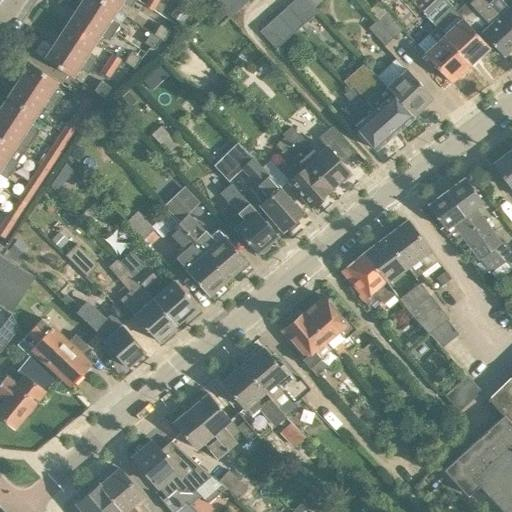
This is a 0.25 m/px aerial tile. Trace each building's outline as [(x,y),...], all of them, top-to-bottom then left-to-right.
[(94,0),(82,0),(76,11),(112,35),(118,25),(112,20),(116,14),(94,0)] [(94,0),(116,14),(123,4),(130,8),(135,0),(94,0)] [(227,0),(218,0),(214,4),(228,19),(238,11),(227,0)] [(247,2),(244,0),(227,0),(238,11),(247,2)] [(320,1),(319,0),(302,0),(312,10),(320,1)] [(511,33),(481,0),(472,0),(468,4),(473,9),(462,20),(489,48),(492,45),(503,57),(506,54),(509,55),(511,51),(511,33)] [(481,0),(511,33),(511,4),(508,8),(500,0),(481,0)] [(369,10),(377,19),(386,11),(378,2),(369,10)] [(177,4),(169,17),(180,25),(189,12),(177,4)] [(462,20),(461,18),(449,6),(430,23),(434,28),(442,37),(469,66),(489,48),(462,20)] [(286,8),(277,16),(293,34),(302,26),(286,8)] [(76,11),(65,27),(95,47),(101,37),(108,41),(112,35),(76,11)] [(402,28),(386,11),(377,19),(375,22),(391,39),(402,28)] [(224,19),(218,12),(211,18),(218,25),(224,19)] [(293,34),(277,16),(259,33),(275,49),(293,34)] [(383,47),(391,39),(375,22),(367,30),(383,47)] [(164,41),(169,34),(170,31),(160,25),(154,35),(161,40),(164,41)] [(65,27),(54,44),(91,67),(97,58),(90,54),(95,47),(65,27)] [(469,66),(442,37),(434,28),(425,37),(432,45),(422,55),(450,84),(469,66)] [(155,50),(159,42),(161,40),(154,35),(151,33),(144,43),(155,50)] [(54,44),(44,60),(73,79),(80,70),(86,74),(91,67),(54,44)] [(124,62),(135,69),(141,59),(131,52),(124,62)] [(112,54),(100,72),(109,78),(121,60),(112,54)] [(406,69),(405,70),(395,60),(375,76),(386,88),(412,116),(432,98),(406,69)] [(18,80),(55,104),(60,97),(52,92),(58,82),(29,63),(18,80)] [(412,116),(386,88),(375,76),(364,63),(357,69),(344,80),(351,88),(393,134),(403,125),(406,126),(411,121),(411,117),(412,116)] [(152,91),(168,76),(159,66),(143,81),(152,91)] [(18,80),(7,97),(36,116),(41,108),(49,113),(55,104),(18,80)] [(100,81),(93,91),(103,98),(110,88),(100,81)] [(374,151),(378,148),(381,148),(385,145),(385,142),(393,134),(351,88),(342,96),(362,120),(353,128),(374,151)] [(127,92),(115,103),(124,113),(136,102),(127,92)] [(84,100),(74,94),(63,111),(72,117),(79,122),(91,105),(84,100)] [(7,97),(0,107),(0,116),(33,138),(38,130),(30,125),(36,116),(7,97)] [(0,116),(0,140),(22,154),(33,138),(0,116)] [(72,117),(61,134),(68,139),(79,122),(72,117)] [(281,135),(290,145),(330,190),(332,188),(331,187),(339,180),(343,184),(353,176),(328,147),(317,156),(313,151),(310,153),(306,149),(308,146),(300,137),(299,137),(291,127),(281,135)] [(61,134),(50,150),(57,155),(68,139),(61,134)] [(0,140),(0,164),(11,171),(22,154),(0,140)] [(321,199),(330,190),(290,145),(281,153),(289,163),(291,161),(295,166),(293,168),(297,172),(287,181),(313,211),(323,202),(321,199)] [(50,150),(39,167),(46,172),(57,155),(50,150)] [(511,150),(492,165),(511,192),(511,150)] [(296,207),(280,188),(252,158),(241,169),(269,197),(261,204),(282,228),(278,231),(283,236),(295,225),(293,222),(303,214),(297,206),(296,207)] [(62,185),(74,172),(66,163),(56,178),(62,185)] [(0,164),(0,175),(6,179),(11,171),(0,164)] [(39,167),(28,184),(35,188),(46,172),(39,167)] [(475,209),(483,204),(464,179),(461,181),(458,181),(454,183),(454,186),(445,192),(490,252),(493,250),(505,263),(511,270),(511,252),(504,241),(501,244),(475,209)] [(28,184),(18,200),(24,205),(35,188),(28,184)] [(277,236),(254,210),(230,184),(219,193),(231,208),(230,217),(228,219),(229,221),(228,222),(256,254),(259,252),(262,253),(267,248),(268,244),(277,236)] [(479,260),(489,274),(505,263),(493,250),(490,252),(445,192),(437,199),(434,198),(430,201),(430,204),(427,206),(445,231),(453,226),(479,260)] [(18,200),(7,217),(14,221),(24,205),(18,200)] [(142,242),(154,231),(150,227),(151,226),(137,211),(135,213),(132,209),(124,215),(128,219),(125,223),(142,242)] [(196,244),(226,278),(237,269),(238,270),(247,263),(223,236),(214,244),(187,214),(177,224),(196,244)] [(0,236),(3,238),(14,221),(7,217),(0,226),(0,236)] [(415,280),(438,262),(407,221),(389,234),(383,239),(406,269),(415,280)] [(196,244),(177,224),(167,234),(183,251),(175,258),(210,298),(219,290),(216,287),(226,278),(196,244)] [(383,239),(364,255),(387,284),(406,269),(383,239)] [(7,249),(16,257),(25,248),(16,240),(7,249)] [(0,308),(9,315),(34,278),(24,271),(26,268),(4,248),(0,245),(0,308)] [(64,256),(86,277),(97,266),(76,245),(64,256)] [(195,312),(194,308),(196,306),(173,280),(165,287),(145,266),(131,251),(120,261),(126,269),(138,283),(145,289),(176,324),(184,317),(189,318),(195,312)] [(387,284),(364,255),(343,272),(361,294),(358,296),(368,308),(379,300),(384,306),(396,297),(387,284)] [(167,336),(167,332),(176,324),(145,289),(138,283),(126,269),(117,277),(130,291),(120,299),(127,308),(156,342),(158,340),(162,340),(167,336)] [(441,282),(447,277),(443,272),(436,277),(441,282)] [(419,284),(410,291),(400,298),(398,299),(408,312),(428,334),(446,321),(419,284)] [(62,299),(76,312),(80,308),(66,294),(62,299)] [(303,314),(338,357),(353,344),(347,337),(355,330),(345,318),(342,320),(324,297),(303,314)] [(142,357),(142,355),(145,353),(121,325),(111,313),(104,319),(85,302),(80,308),(76,312),(91,326),(127,368),(135,361),(138,361),(142,357)] [(315,376),(338,357),(303,314),(283,331),(301,353),(298,356),(315,376)] [(91,364),(84,357),(90,349),(74,335),(68,343),(52,328),(50,329),(40,320),(27,335),(26,334),(22,340),(26,344),(58,374),(71,387),(91,364)] [(6,321),(0,328),(0,334),(8,341),(17,330),(6,321)] [(22,340),(17,346),(29,357),(18,371),(22,375),(16,383),(7,375),(0,382),(0,396),(5,400),(0,405),(0,418),(14,429),(58,374),(26,344),(22,340)] [(316,414),(300,397),(308,390),(299,379),(295,382),(281,365),(277,367),(263,348),(241,366),(269,400),(284,420),(298,432),(316,414)] [(245,410),(252,418),(260,411),(274,428),(279,424),(285,430),(280,435),(295,449),(305,438),(298,432),(284,420),(269,400),(241,366),(221,383),(245,410)] [(458,413),(480,394),(465,377),(467,375),(461,369),(454,375),(460,381),(444,396),(458,413)] [(511,511),(511,376),(511,378),(487,400),(503,417),(443,472),(467,497),(478,487),(501,511),(511,511)] [(237,444),(223,427),(231,421),(208,394),(191,409),(227,452),(237,444)] [(195,451),(203,444),(217,460),(227,452),(191,409),(173,424),(195,451)] [(191,493),(196,489),(208,503),(225,488),(210,477),(184,455),(185,455),(170,441),(159,451),(151,442),(132,458),(145,473),(150,480),(157,489),(158,488),(166,498),(162,501),(172,511),(196,511),(179,492),(191,493)] [(429,468),(434,463),(428,456),(423,461),(429,468)] [(121,511),(136,511),(134,509),(145,500),(119,469),(99,487),(121,511)] [(229,471),(219,481),(238,498),(248,488),(229,471)] [(121,511),(99,487),(98,486),(77,503),(84,511),(121,511)] [(337,511),(311,490),(292,511),(304,511),(307,510),(319,509),(322,511),(337,511)]
